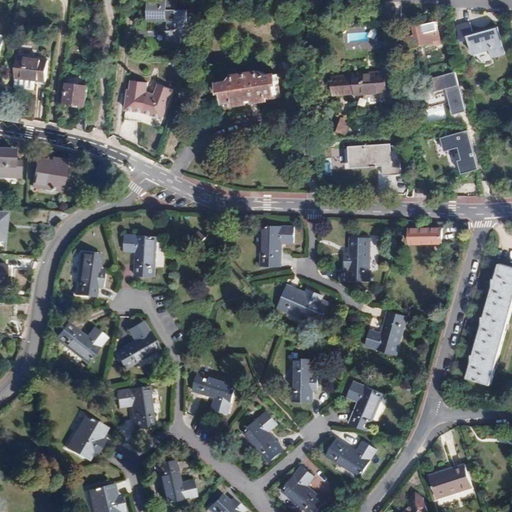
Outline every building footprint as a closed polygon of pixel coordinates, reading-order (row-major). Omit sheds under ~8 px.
[(190,42),(190,9),(178,9),(178,2),(177,0),(158,0),(159,0),(153,0),(149,0),(149,19),(169,19),(177,19),(178,30),(169,30),(168,42),(190,42)] [(169,30),(178,30),(177,19),(169,19),(169,30)] [(468,36),(474,54),(490,49),(492,58),(506,54),(497,27),(483,31),(474,33),(471,22),(458,26),(461,38),(468,36)] [(422,45),(437,42),(435,36),(434,31),(424,33),(422,25),(415,26),(417,35),(404,38),(407,49),(422,45)] [(38,80),(48,81),(50,60),(19,56),(16,77),(15,87),(37,89),(38,80)] [(293,58),(282,60),(284,70),(295,68),(293,58)] [(278,74),(267,76),(262,71),(239,74),(237,69),(226,71),(226,70),(220,71),(223,92),(225,92),(227,101),(235,100),(236,104),(244,103),(250,102),(250,98),(256,97),(257,101),(271,99),(270,95),(279,94),(277,83),(280,83),(278,74)] [(386,72),(355,74),(355,76),(334,77),(335,94),(357,93),(357,94),(369,93),(388,92),(386,72)] [(457,72),(420,80),(424,107),(447,100),(450,113),(468,110),(457,72)] [(126,110),(125,120),(138,121),(144,122),(160,128),(163,119),(174,89),(159,83),(155,95),(149,92),(147,92),(148,83),(132,81),(131,90),(129,90),(126,110)] [(76,103),(87,104),(90,86),(77,84),(69,83),(68,83),(66,101),(76,103)] [(327,127),(346,134),(352,120),(333,113),(327,127)] [(76,128),(87,131),(88,117),(78,115),(76,128)] [(470,129),(440,136),(444,153),(459,149),(462,161),(459,161),(462,174),(479,170),(470,129)] [(391,144),(345,147),(346,169),(382,166),(383,174),(400,173),(399,159),(393,159),(391,144)] [(0,149),(0,177),(20,179),(21,168),(14,168),(14,150),(1,149),(0,149)] [(61,192),(66,161),(51,159),(51,162),(44,161),(36,159),(31,187),(61,192)] [(477,186),(477,194),(488,194),(488,186),(477,186)] [(413,197),(422,199),(424,190),(415,188),(413,197)] [(29,225),(46,227),(48,211),(31,209),(29,225)] [(262,265),(282,266),(282,252),(283,243),(294,243),(294,226),(262,225),(262,265)] [(427,228),(409,228),(410,244),(443,244),(443,227),(427,228)] [(200,245),(207,237),(199,230),(192,238),(200,245)] [(158,236),(126,234),(125,251),(137,252),(135,275),(147,276),(156,276),(158,236)] [(371,238),(354,238),(353,253),(350,252),(346,253),(345,269),(350,270),(349,280),(356,281),(369,281),(371,238)] [(76,295),(96,297),(98,286),(102,287),(104,277),(105,270),(100,269),(97,269),(99,254),(81,252),(76,295)] [(491,385),(511,310),(511,266),(500,264),(496,280),(494,279),(494,286),(485,318),(483,317),(483,325),(474,356),(472,355),(472,362),(467,378),(491,385)] [(288,285),(287,288),(305,296),(307,293),(288,285)] [(320,326),(328,305),(321,302),(322,299),(324,296),(317,293),(308,289),(307,293),(305,296),(287,288),(280,305),(290,310),(289,313),(320,326)] [(16,310),(16,304),(15,304),(1,303),(1,318),(16,318),(16,310)] [(408,316),(388,311),(385,321),(382,333),(370,329),(366,346),(397,355),(408,316)] [(160,349),(143,321),(137,325),(129,330),(135,340),(115,351),(125,369),(160,349)] [(87,363),(107,338),(101,333),(94,327),(86,336),(68,322),(56,338),(87,363)] [(303,401),(313,402),(313,391),(318,391),(319,374),(314,374),(311,373),(312,358),(294,358),(293,401),(303,401)] [(238,383),(199,371),(193,391),(204,394),(215,397),(212,409),(229,414),(238,383)] [(384,393),(354,381),(348,397),(359,401),(354,413),(350,423),(368,431),(384,393)] [(149,386),(117,391),(120,408),(131,406),(135,429),(144,427),(155,426),(149,386)] [(269,462),(285,449),(270,432),(279,424),(268,411),(243,432),(255,445),(269,462)] [(67,448),(86,458),(90,452),(92,453),(96,455),(100,447),(104,440),(101,439),(98,437),(104,427),(85,416),(67,448)] [(132,421),(121,422),(122,435),(134,433),(132,421)] [(104,427),(98,437),(101,439),(107,428),(104,427)] [(361,476),(377,448),(362,439),(357,450),(337,438),(332,446),(326,456),(361,476)] [(165,504),(196,496),(192,480),(181,483),(175,460),(166,462),(155,465),(165,504)] [(448,470),(430,476),(437,498),(473,487),(466,464),(448,470)] [(308,511),(316,511),(326,500),(308,486),(316,477),(302,466),(282,491),(299,505),(308,511)] [(94,511),(119,511),(120,511),(124,511),(121,502),(120,495),(116,496),(113,497),(110,485),(89,490),(94,511)] [(412,503),(405,511),(428,511),(425,498),(416,492),(410,501),(412,503)] [(212,511),(243,511),(245,510),(240,504),(233,498),(230,501),(222,494),(208,508),(212,511)]
